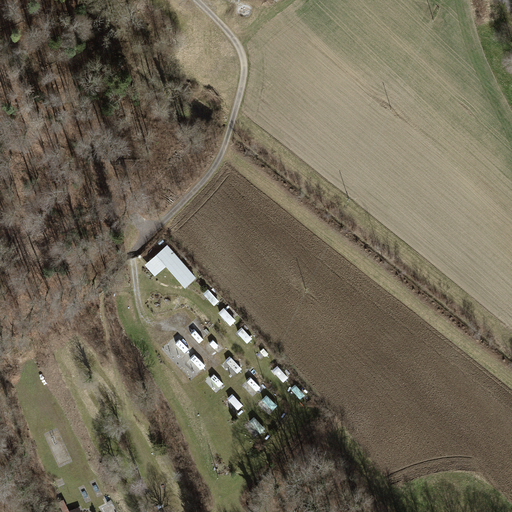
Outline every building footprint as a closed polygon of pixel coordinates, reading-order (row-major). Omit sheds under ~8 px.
[(186,284),(195,277),(167,246),(148,263),(155,272),(166,262),(186,284)] [(220,310),(231,323),(237,318),(225,305),(220,310)] [(243,327),(239,331),(248,340),(252,337),(243,327)] [(238,372),(243,365),(230,355),(225,363),(238,372)] [(289,389),(297,400),(306,393),(297,383),(289,389)] [(239,407),(243,403),(233,393),(229,397),(239,407)] [(259,401),(268,413),(278,405),(269,393),(259,401)] [(246,425),(256,435),(265,426),(256,416),(246,425)] [(61,466),(72,461),(60,436),(49,441),(61,466)] [(68,511),(64,500),(59,502),(63,511),(80,511),(79,510),(74,511),(68,511)] [(104,511),(116,511),(109,503),(101,509),(104,511)]
